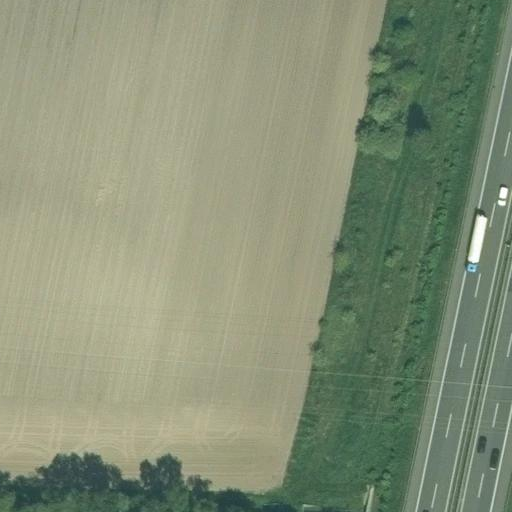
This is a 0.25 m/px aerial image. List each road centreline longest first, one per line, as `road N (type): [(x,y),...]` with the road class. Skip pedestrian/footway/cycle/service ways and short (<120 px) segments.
road 1 (motorway): [(511,123),(432,511)]
road 2 (motorway): [(475,511),(511,334)]
